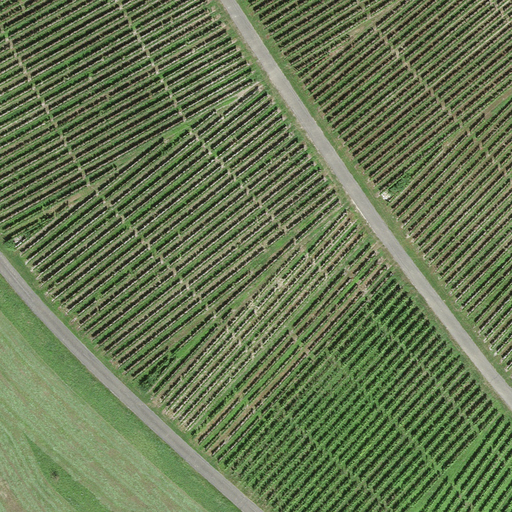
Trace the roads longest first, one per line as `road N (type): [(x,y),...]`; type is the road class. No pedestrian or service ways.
road 1 (track): [(233,0),(391,258),(511,396)]
road 2 (residential): [(247,511),(0,267)]
